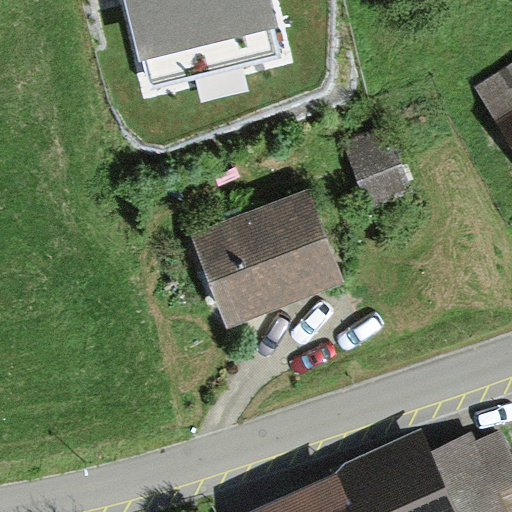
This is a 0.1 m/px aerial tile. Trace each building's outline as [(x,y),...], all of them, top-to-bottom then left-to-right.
[(124,0),(140,59),(148,57),(155,82),(275,52),(268,27),(276,25),(270,0),(124,0)] [(511,62),(473,87),(511,147),(511,62)] [(343,142),(364,202),(409,186),(388,127),(343,142)] [(193,236),(225,324),(343,281),(310,193),(193,236)] [(421,430),(244,511),(511,511),(511,452),(500,427),(482,435),(478,425),(429,447),(421,430)]
